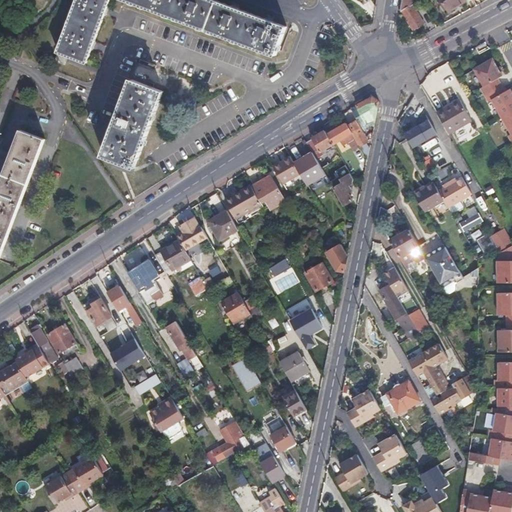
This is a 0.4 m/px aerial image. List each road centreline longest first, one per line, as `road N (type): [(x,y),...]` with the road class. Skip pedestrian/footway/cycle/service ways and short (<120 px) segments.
road 1 (tertiary): [(304,511),(389,112),(386,76)]
road 2 (primary): [(203,176),(0,313)]
road 3 (unknown): [(104,244),(217,433)]
road 4 (primary): [(382,63),(294,109),(203,176)]
road 5 (unknown): [(352,284),(456,450)]
road 6 (primary): [(203,176),(334,106)]
road 7 (unknown): [(60,273),(128,390)]
